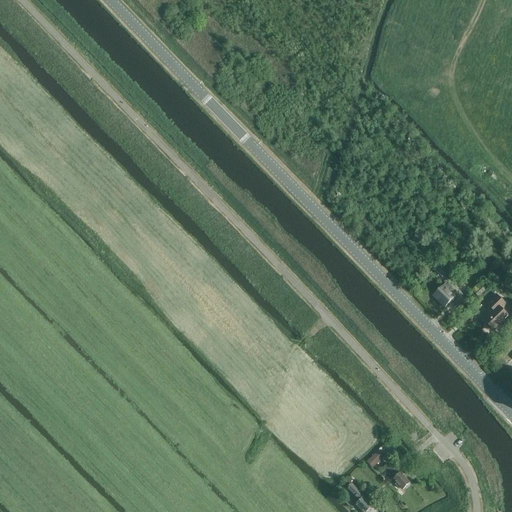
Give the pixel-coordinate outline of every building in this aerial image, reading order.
[(443,249),(448,253),(453,247),(448,243),(443,249)] [(458,246),(450,255),(456,261),(462,254),(461,253),(464,251),(458,246)] [(451,288),(448,284),(447,283),(443,287),(434,296),(445,307),(454,298),(448,291),(451,288)] [(473,292),(478,297),(486,288),(482,283),(473,292)] [(481,319),(485,323),(485,326),(489,330),(491,330),(494,332),(499,327),(501,329),(507,324),(503,320),(508,316),(502,310),(507,305),(496,295),(486,304),(491,309),(481,319)] [(368,463),(373,468),(385,457),(380,452),(368,463)] [(383,469),(390,476),(396,471),(389,464),(383,469)] [(393,482),(399,489),(401,488),(403,490),(410,483),(400,473),(393,480),(394,481),(393,482)] [(347,487),(357,496),(356,497),(359,499),(354,504),(360,511),(369,511),(371,510),(370,509),(373,506),(360,493),(351,483),(347,487)]
